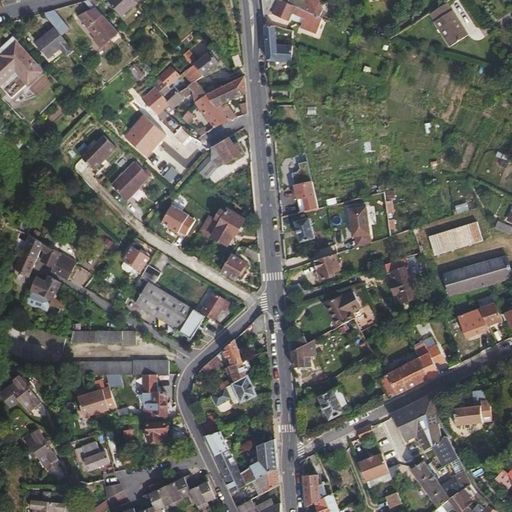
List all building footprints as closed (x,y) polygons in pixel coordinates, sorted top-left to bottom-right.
[(135,0),(110,0),(110,1),(123,15),(138,2),(135,0)] [(290,5),(280,0),(263,0),(265,14),(274,14),(289,21),(291,18),(293,14),(306,20),(305,25),(304,29),(318,35),(324,21),(319,18),(313,16),(304,12),(290,5)] [(294,0),(292,0),(290,5),(304,12),(306,8),(301,6),(301,3),(294,0)] [(311,0),(309,1),(313,16),(319,18),(327,16),(321,0),(311,0)] [(451,11),(446,2),(430,13),(436,21),(435,22),(451,46),(468,34),(453,10),(451,11)] [(105,17),(95,6),(92,10),(101,21),(90,30),(108,51),(115,44),(111,40),(120,32),(106,16),(105,17)] [(291,18),(305,25),(306,20),(293,14),(291,18)] [(267,45),(280,46),(280,28),(272,25),(266,26),(267,45)] [(68,42),(56,29),(38,44),(50,58),(68,42)] [(6,57),(0,62),(0,83),(1,84),(17,69),(30,83),(43,71),(17,42),(4,54),(6,57)] [(295,63),(296,52),(296,48),(280,46),(267,45),(269,62),(295,64),(295,63)] [(187,56),(195,65),(204,75),(215,68),(221,63),(212,51),(201,60),(195,54),(192,57),(189,54),(187,56)] [(239,54),(234,56),(239,68),(243,66),(239,54)] [(193,84),(189,86),(194,93),(202,87),(199,83),(197,81),(204,75),(195,65),(184,73),(193,84)] [(161,84),(157,89),(163,95),(181,75),(175,70),(164,81),(162,79),(159,82),(161,84)] [(209,94),(230,120),(239,117),(232,101),(248,93),(246,74),(209,94)] [(178,87),(165,97),(175,108),(194,93),(189,86),(182,92),(178,87)] [(202,87),(194,93),(197,103),(209,94),(206,90),(202,87)] [(153,108),(165,97),(163,95),(157,89),(144,100),(142,98),(131,109),(137,114),(148,104),(153,108)] [(209,94),(197,103),(216,127),(223,123),(227,121),(230,120),(209,94)] [(175,133),(182,127),(169,113),(175,108),(165,97),(153,108),(162,117),(161,119),(175,133)] [(241,114),(248,113),(246,101),(239,103),(241,114)] [(190,111),(187,114),(184,117),(189,122),(195,115),(190,111)] [(145,116),(125,137),(149,158),(169,139),(145,116)] [(204,125),(198,130),(203,135),(211,130),(209,126),(206,128),(204,125)] [(190,135),(182,127),(175,133),(175,134),(183,142),(190,135)] [(105,133),(83,155),(97,168),(118,147),(105,133)] [(212,154),(198,170),(208,178),(218,167),(227,163),(246,152),(240,142),(236,144),(231,136),(212,147),(212,154)] [(137,160),(114,183),(129,198),(135,192),(133,191),(151,174),(137,160)] [(315,209),(319,209),(316,195),(308,161),(290,166),(301,213),(315,209)] [(174,204),(164,221),(173,226),(172,228),(179,232),(180,230),(187,235),(196,220),(189,215),(190,214),(174,204)] [(357,247),(371,242),(367,207),(349,209),(353,237),(356,237),(357,247)] [(211,212),(201,229),(228,245),(233,236),(235,237),(246,219),(229,209),(226,215),(223,214),(221,218),(211,212)] [(311,219),(298,222),(303,242),(316,239),(311,219)] [(477,221),(429,236),(435,255),(484,240),(477,221)] [(32,235),(23,253),(36,259),(42,247),(46,249),(48,245),(32,235)] [(69,258),(48,245),(46,249),(41,260),(54,267),(52,270),(68,280),(76,267),(68,261),(69,258)] [(152,257),(135,246),(126,259),(128,260),(124,265),(125,268),(131,271),(134,270),(137,266),(144,270),(152,257)] [(246,253),(261,262),(260,253),(249,247),(246,253)] [(36,259),(23,253),(15,269),(29,276),(31,273),(36,259)] [(248,263),(233,254),(223,271),(238,280),(248,263)] [(341,269),(336,254),(328,257),(316,261),(322,280),(335,275),(334,271),(341,269)] [(511,273),(507,256),(445,274),(450,294),(511,275),(511,273)] [(408,257),(385,264),(388,274),(391,273),(394,282),(391,283),(395,295),(398,295),(400,303),(420,297),(408,257)] [(152,282),(154,284),(161,273),(149,266),(143,277),(152,282)] [(46,281),(38,277),(31,292),(38,294),(52,301),(51,303),(70,311),(72,305),(54,299),(63,283),(50,275),(46,281)] [(152,282),(138,304),(192,337),(206,315),(202,313),(154,284),(152,282)] [(288,288),(288,297),(306,291),(304,282),(288,288)] [(216,292),(202,313),(206,315),(215,321),(223,308),(226,309),(231,302),(216,292)] [(339,327),(355,318),(352,312),(362,306),(353,292),(344,297),(342,294),(336,297),(337,299),(326,305),(339,327)] [(504,319),(497,302),(482,307),(489,325),(504,319)] [(468,336),(490,329),(489,325),(482,307),(460,315),(468,336)] [(266,314),(262,313),(256,320),(257,331),(268,330),(266,314)] [(67,338),(8,323),(5,336),(63,351),(67,338)] [(403,325),(414,346),(420,343),(410,324),(403,325)] [(137,330),(74,331),(72,343),(123,342),(123,344),(137,344),(137,330)] [(293,354),(310,344),(306,337),(293,344),(293,354)] [(230,356),(232,366),(244,361),(236,338),(226,347),(228,351),(225,351),(227,357),(230,356)] [(420,358),(431,378),(441,373),(436,364),(446,359),(438,343),(428,348),(431,353),(420,358)] [(293,354),(295,369),(311,368),(310,344),(293,354)] [(219,354),(210,362),(210,364),(212,366),(214,368),(217,365),(216,362),(221,357),(219,354)] [(386,376),(398,394),(431,378),(420,358),(386,376)] [(231,366),(228,367),(231,374),(234,373),(235,378),(221,385),(223,389),(234,383),(249,375),(252,373),(248,359),(244,361),(232,366),(231,366)] [(134,363),(69,363),(69,375),(171,374),(171,361),(134,361),(134,363)] [(210,364),(210,362),(203,369),(207,374),(214,368),(212,366),(210,364)] [(22,400),(32,412),(44,402),(34,389),(38,386),(33,379),(29,382),(23,375),(11,385),(15,391),(12,394),(18,403),(22,400)] [(249,375),(234,383),(245,405),(260,397),(249,375)] [(382,402),(398,394),(386,376),(378,380),(386,393),(379,397),(382,402)] [(118,409),(115,396),(106,397),(104,388),(79,394),(84,416),(118,409)] [(349,411),(338,390),(317,400),(328,422),(349,411)] [(144,408),(145,419),(157,418),(157,414),(169,414),(168,392),(144,392),(144,403),(150,403),(150,408),(144,408)] [(434,393),(394,413),(395,416),(407,441),(419,435),(426,450),(434,445),(444,465),(449,463),(456,476),(443,485),(452,498),(469,486),(473,484),(466,470),(460,458),(449,437),(449,438),(447,437),(446,436),(444,438),(434,393)] [(482,405),(455,408),(457,426),(485,422),(482,405)] [(200,421),(206,434),(222,430),(216,414),(200,421)] [(150,422),(150,440),(167,439),(167,440),(168,441),(169,422),(150,422)] [(371,425),(357,432),(360,439),(374,432),(371,425)] [(38,454),(47,467),(60,459),(51,444),(54,442),(50,435),(46,438),(41,430),(28,439),(32,445),(28,448),(34,457),(38,454)] [(222,430),(206,434),(232,491),(259,478),(253,466),(242,472),(237,461),(230,463),(226,454),(232,452),(222,430)] [(308,440),(308,439),(308,434),(305,433),(300,435),(301,441),(303,441),(305,441),(308,440)] [(253,466),(259,478),(280,467),(278,450),(277,438),(260,444),(262,459),(252,464),(253,466)] [(88,449),(81,452),(84,460),(86,459),(90,469),(110,462),(106,451),(95,455),(91,445),(87,446),(88,449)] [(335,465),(349,459),(345,451),(332,456),(335,465)] [(359,462),(367,481),(390,472),(383,454),(383,453),(375,456),(374,455),(367,458),(367,459),(359,462)] [(439,507),(444,504),(452,498),(443,485),(425,461),(420,464),(413,469),(439,507)] [(237,500),(239,505),(252,499),(281,484),(280,475),(280,467),(259,478),(263,487),(237,500)] [(198,471),(186,476),(197,501),(201,509),(210,504),(208,502),(214,499),(218,506),(220,505),(209,481),(203,483),(198,471)] [(180,472),(165,478),(178,505),(186,501),(185,498),(189,496),(193,503),(197,501),(186,476),(183,477),(180,472)] [(367,481),(369,488),(393,478),(390,472),(367,481)] [(153,493),(151,493),(157,511),(161,511),(160,509),(166,506),(168,509),(178,505),(165,478),(150,485),(153,493)] [(477,489),(473,484),(469,486),(474,492),(477,489)] [(119,485),(107,491),(108,498),(123,490),(119,485)] [(455,506),(457,509),(459,511),(467,506),(465,503),(473,497),(476,495),(474,492),(469,486),(452,498),(444,504),(449,511),(455,506)] [(399,492),(387,496),(392,508),(404,503),(399,492)] [(142,507),(135,510),(135,511),(157,511),(151,493),(144,496),(148,508),(143,510),(142,507)] [(331,495),(318,502),(321,511),(338,511),(341,511),(341,510),(334,494),(331,495)] [(68,511),(69,503),(51,501),(52,496),(45,496),(45,500),(36,499),(34,511),(68,511)] [(239,505),(242,511),(262,511),(274,507),(271,500),(258,507),(257,504),(255,505),(252,499),(239,505)] [(131,502),(114,507),(116,511),(135,511),(135,510),(135,508),(133,509),(131,502)] [(283,511),(282,502),(274,507),(262,511),(283,511)] [(480,502),(470,508),(474,511),(475,511),(484,507),(480,502)]
